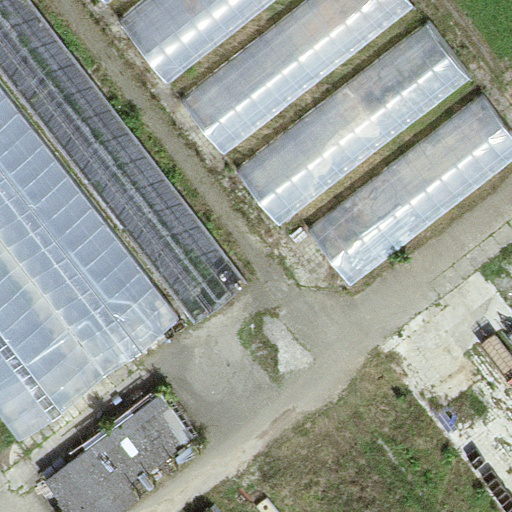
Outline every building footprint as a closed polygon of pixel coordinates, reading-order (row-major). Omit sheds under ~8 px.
[(0,0),(0,412),(19,439),(244,276),(43,0),(0,0)] [(131,0),(124,4),(169,73),(282,0),(131,0)] [(279,219),(482,80),(435,13),(431,15),(420,0),(317,0),(189,87),(279,219)] [(511,115),(493,91),(318,225),(359,277),(511,159),(511,115)] [(78,511),(104,511),(215,443),(179,385),(49,466),(78,511)]
